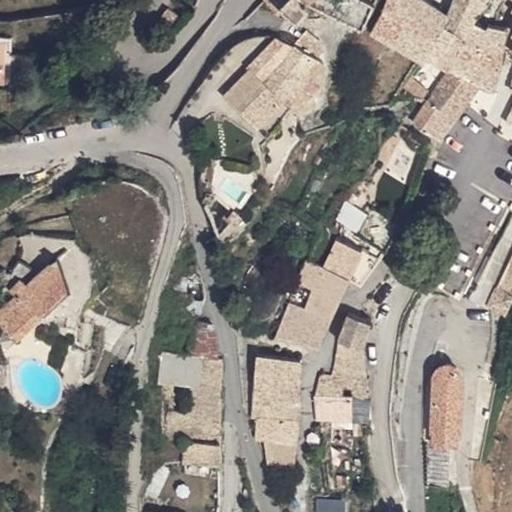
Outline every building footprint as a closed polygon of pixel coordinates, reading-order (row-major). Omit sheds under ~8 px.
[(303,0),(267,0),(271,5),(277,3),(289,13),(303,1),(303,0)] [(303,0),(303,1),(325,10),(331,0),(303,0)] [(331,0),(325,10),(361,28),(364,21),(370,1),(367,0),(331,0)] [(439,24),(444,10),(423,0),(380,0),(379,4),(366,30),(431,62),(454,29),(439,24)] [(459,31),(467,20),(478,5),(479,0),(448,0),(444,10),(439,24),(454,29),(459,31)] [(462,78),(482,27),(473,23),(467,20),(459,31),(454,29),(431,62),(444,68),(462,78)] [(482,27),(462,78),(473,84),(488,86),(495,60),(498,27),(491,26),(484,24),(482,27)] [(264,115),(273,101),(280,111),(292,117),(293,113),(302,103),(296,100),(316,75),(317,61),(309,55),(308,36),(299,32),(290,43),(283,56),(270,68),(259,60),(234,92),(264,115)] [(255,57),(259,60),(270,68),(283,56),(290,43),(273,33),(255,57)] [(444,68),(432,84),(459,102),(473,84),(462,78),(444,68)] [(446,120),(459,102),(432,84),(420,102),(411,123),(418,129),(434,137),(446,120)] [(392,96),(412,100),(414,92),(397,89),(392,96)] [(326,245),(311,267),(342,280),(354,285),(371,267),(326,245)] [(511,256),(495,289),(511,298),(511,256)] [(0,322),(18,342),(70,292),(57,257),(27,285),(24,280),(14,289),(18,295),(0,311),(0,322)] [(334,298),(342,280),(311,267),(302,264),(291,286),(293,286),(334,298)] [(325,317),(334,298),(293,286),(285,308),(325,317)] [(511,301),(511,298),(495,289),(485,309),(503,319),(511,301)] [(178,300),(175,350),(216,353),(204,301),(178,300)] [(310,348),(325,317),(285,308),(283,309),(269,344),(307,350),(310,348)] [(357,349),(369,321),(342,315),(333,343),(357,349)] [(333,343),(323,375),(359,377),(357,349),(333,343)] [(175,350),(157,349),(152,381),(157,382),(156,412),(218,420),(217,394),(218,394),(216,353),(175,350)] [(251,357),(250,375),(294,381),(294,363),(287,362),(251,357)] [(250,375),(249,397),(293,403),(294,381),(250,375)] [(359,377),(323,375),(312,375),(310,378),(309,397),(361,398),(359,377)] [(433,385),(434,418),(456,417),(456,385),(433,385)] [(248,417),(252,417),(291,423),(293,403),(249,397),(248,417)] [(311,419),(361,422),(361,398),(309,397),(311,419)] [(219,450),(218,420),(156,412),(155,439),(177,441),(219,450)] [(252,417),(251,439),(262,440),(291,443),(291,423),(252,417)] [(452,442),(452,428),(457,427),(456,417),(434,418),(434,442),(452,442)] [(289,462),(291,443),(262,440),(259,459),(289,462)] [(221,471),(219,450),(177,441),(176,461),(221,471)]
